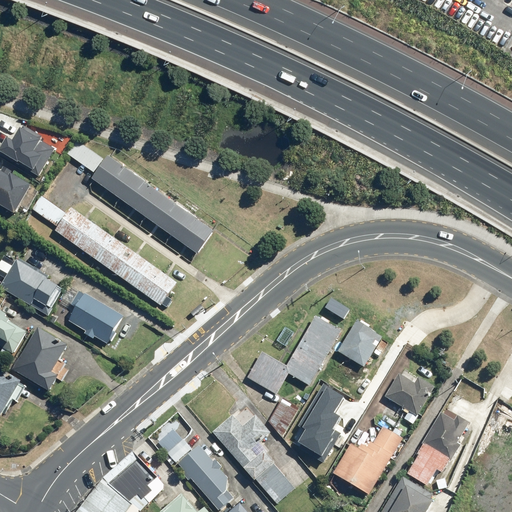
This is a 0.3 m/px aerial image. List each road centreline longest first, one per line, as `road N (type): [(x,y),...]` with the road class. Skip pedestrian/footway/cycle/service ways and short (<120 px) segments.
road 1 (tertiary): [(511,280),(450,248),(398,239),(340,248),(297,267),(84,447),(36,510)]
road 2 (motorway): [(511,187),(376,113),(124,0)]
road 3 (motorway): [(219,0),(511,145)]
